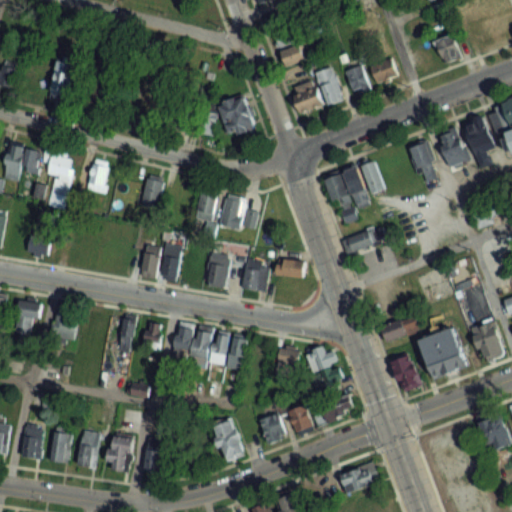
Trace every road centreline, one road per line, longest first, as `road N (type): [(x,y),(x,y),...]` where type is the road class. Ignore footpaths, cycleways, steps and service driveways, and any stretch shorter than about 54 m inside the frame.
road 1 (residential): [(0,484),(139,506),(200,496),(388,423)]
road 2 (tertiary): [(289,155),(423,511)]
road 3 (tertiary): [(353,323),(322,326),(0,271)]
road 4 (residential): [(289,155),(252,166),(219,164),(0,109)]
road 5 (tertiary): [(511,67),(289,155)]
road 6 (residential): [(247,43),(68,0)]
road 7 (residential): [(231,0),(289,155)]
road 8 (tertiary): [(388,423),(511,377)]
